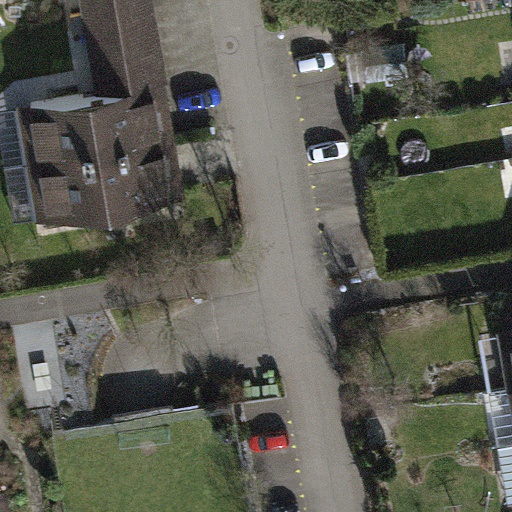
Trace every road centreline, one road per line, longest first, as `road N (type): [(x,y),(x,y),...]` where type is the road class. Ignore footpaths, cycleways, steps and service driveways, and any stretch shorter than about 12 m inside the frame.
road 1 (residential): [(230,0),(277,324),(316,511)]
road 2 (unknown): [(0,317),(275,308)]
